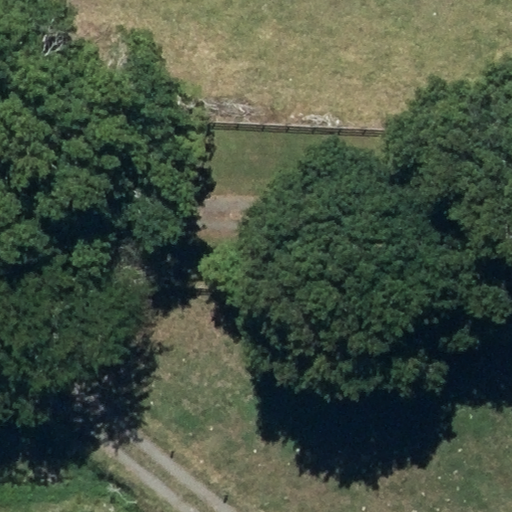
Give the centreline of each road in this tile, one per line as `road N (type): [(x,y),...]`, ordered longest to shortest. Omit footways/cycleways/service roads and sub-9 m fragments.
road 1 (unknown): [(0,91),(511,121)]
road 2 (unknown): [(0,308),(122,421),(239,511)]
